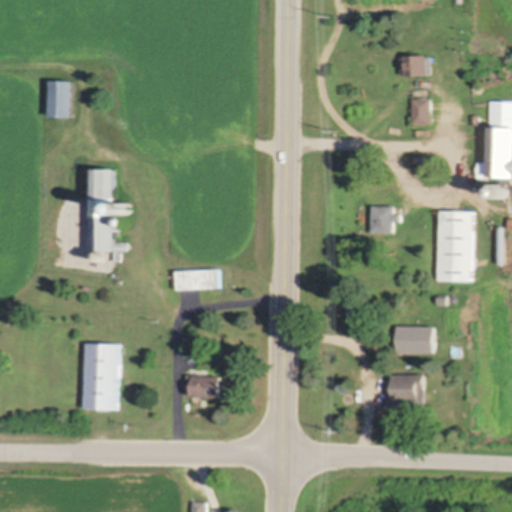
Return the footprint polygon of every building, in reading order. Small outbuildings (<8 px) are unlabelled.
[(432,54),(436,54),(437,72),(432,72),(432,74),(410,75),(410,73),(406,73),(405,55),(410,55),(409,54),(432,54)] [(77,79),(76,116),(53,116),(54,79),(77,79)] [(435,123),(416,123),(416,97),(435,97),(435,123)] [(511,176),(509,176),(509,185),(500,186),(500,176),(492,176),(480,176),(480,160),(492,160),(493,99),(511,99),(511,176)] [(482,123),(474,123),(473,114),(481,113),(482,123)] [(119,167),(119,216),(124,216),(124,220),(124,230),(119,230),(119,233),(119,236),(119,240),(131,240),(131,249),(124,249),(124,260),(117,260),(117,250),(94,250),(94,167),(119,167)] [(129,200),(130,200),(131,200),(132,200),(133,201),(134,202),(135,203),(135,204),(135,205),(135,206),(135,207),(135,208),(135,209),(134,210),(133,211),(132,211),(131,212),(130,212),(129,212),(128,212),(127,212),(126,211),(125,211),(125,210),(124,209),(123,208),(123,207),(123,206),(123,205),(123,204),(124,203),(124,202),(125,201),(126,200),(127,200),(128,200),(129,200)] [(405,212),(405,221),(398,221),(398,232),(375,231),(375,204),(398,204),(398,212),(405,212)] [(478,209),(476,278),(443,277),(445,208),(478,209)] [(224,286),(180,288),(179,268),(223,266),(224,286)] [(452,293),(452,303),(442,303),(442,293),(452,293)] [(439,325),(439,352),(401,351),(401,324),(439,325)] [(123,342),(121,407),(88,406),(90,340),(123,342)] [(224,376),(222,397),(189,394),(191,373),(224,376)] [(429,406),(391,406),(391,374),(429,373),(429,406)] [(210,500),(210,511),(195,511),(196,499),(210,500)]
